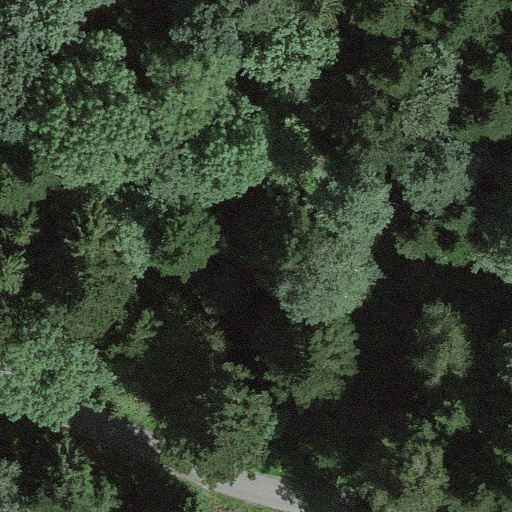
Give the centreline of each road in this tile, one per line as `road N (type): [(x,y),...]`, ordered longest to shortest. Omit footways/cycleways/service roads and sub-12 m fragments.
road 1 (track): [(0,366),(269,491),(410,507),(511,502)]
road 2 (track): [(0,89),(163,145),(311,168),(378,166),(511,136)]
